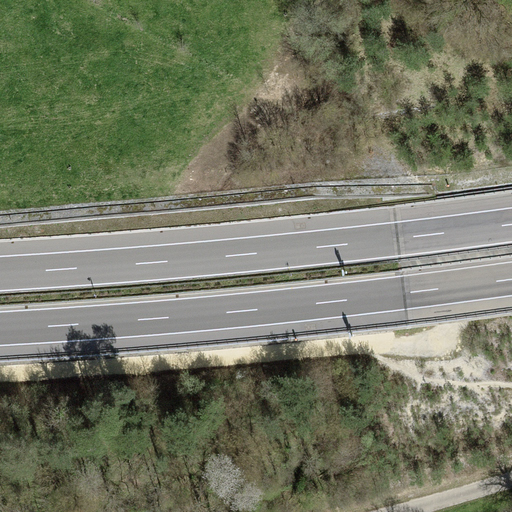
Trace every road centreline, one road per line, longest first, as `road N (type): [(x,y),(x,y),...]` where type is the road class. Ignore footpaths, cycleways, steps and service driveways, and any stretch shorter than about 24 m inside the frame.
road 1 (motorway): [(0,329),(511,278)]
road 2 (motorway): [(511,223),(0,272)]
road 3 (track): [(0,375),(443,341)]
